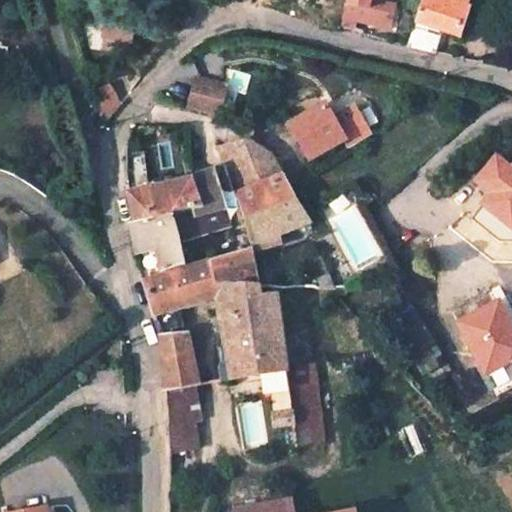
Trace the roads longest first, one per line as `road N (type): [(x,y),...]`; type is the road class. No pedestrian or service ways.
road 1 (residential): [(511,80),(397,59),(256,19),(192,32),(161,59),(126,110),(110,161),(141,316)]
road 2 (residential): [(0,185),(31,200),(141,316)]
road 3 (unclassified): [(147,414),(77,394),(0,453)]
